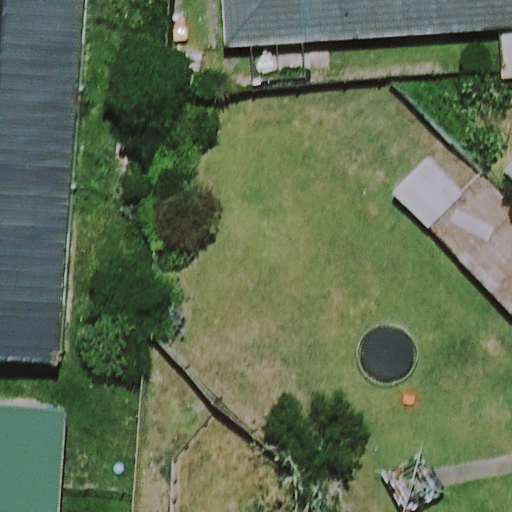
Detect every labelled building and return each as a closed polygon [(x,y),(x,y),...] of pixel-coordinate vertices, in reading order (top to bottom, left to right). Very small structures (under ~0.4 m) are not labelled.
[(0,0),(0,359),(63,364),(85,0),(0,0)] [(511,35),(511,0),(218,0),(225,95),(302,90),(299,49),(511,35)] [(511,164),(502,174),(511,184),(511,164)] [(464,200),(429,165),(391,202),(511,321),(511,320),(511,222),(477,188),(464,200)] [(0,511),(66,511),(74,408),(0,402),(0,511)]
